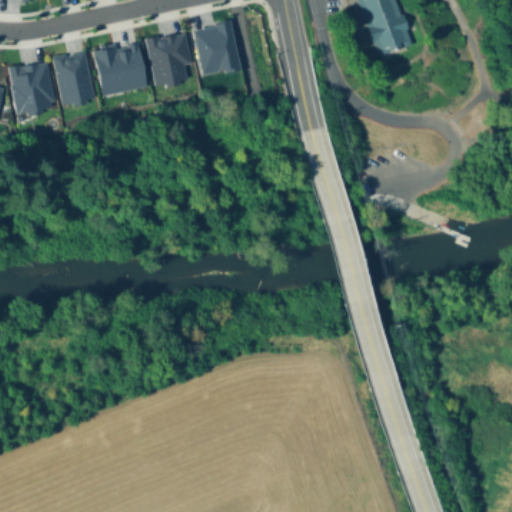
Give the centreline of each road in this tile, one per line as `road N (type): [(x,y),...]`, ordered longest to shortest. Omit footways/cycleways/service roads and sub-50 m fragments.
road 1 (tertiary): [(308,128),(353,304),(422,511)]
road 2 (residential): [(0,28),(164,0)]
road 3 (tertiary): [(282,0),(308,128)]
